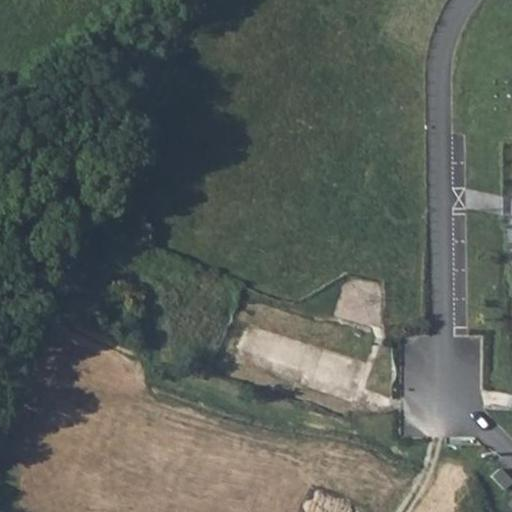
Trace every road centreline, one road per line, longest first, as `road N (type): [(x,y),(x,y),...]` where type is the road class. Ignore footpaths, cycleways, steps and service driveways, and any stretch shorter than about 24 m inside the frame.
road 1 (residential): [(465,0),(439,61),(441,336),(455,395),(511,457)]
road 2 (track): [(455,395),(424,470),(394,511)]
